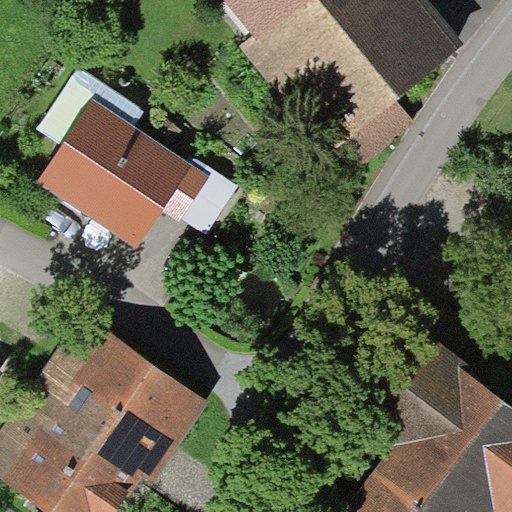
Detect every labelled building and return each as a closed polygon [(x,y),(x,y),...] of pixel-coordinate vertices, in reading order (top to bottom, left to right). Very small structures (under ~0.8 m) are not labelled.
[(222,0),(254,41),(308,0),(222,0)] [(425,0),(308,0),(254,41),(240,51),(325,158),(344,143),(395,102),(463,50),(425,0)] [(82,99),(36,169),(124,227),(148,190),(194,219),(222,175),(194,157),(187,167),(82,99)] [(414,125),(395,102),(344,143),(362,167),(414,125)] [(81,318),(0,436),(0,477),(50,511),(115,511),(143,473),(155,482),(208,404),(81,318)] [(374,480),(349,511),(511,511),(511,409),(401,324),(332,413),(391,458),(374,480)]
